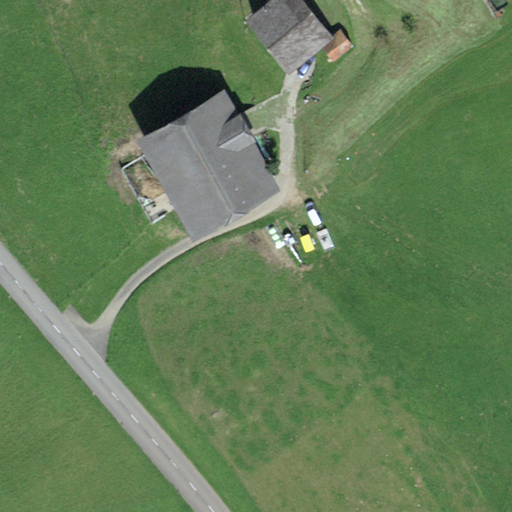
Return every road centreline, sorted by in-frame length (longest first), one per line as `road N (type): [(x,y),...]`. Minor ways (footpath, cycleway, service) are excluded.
road 1 (track): [(92,370),(107,318),(145,269),(276,194),(294,78)]
road 2 (unclassified): [(0,261),(214,511)]
road 3 (track): [(339,0),(360,57),(352,82),(307,117),(288,119)]
